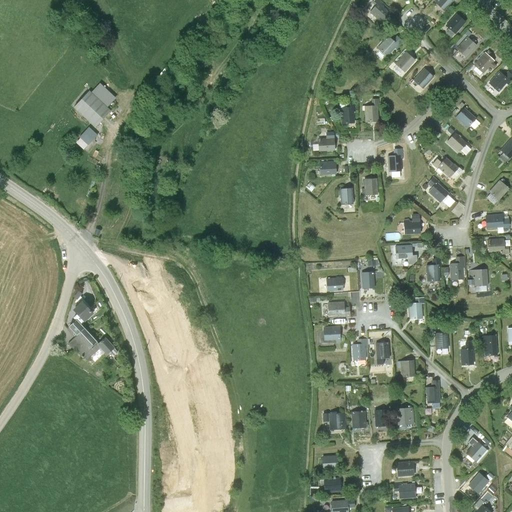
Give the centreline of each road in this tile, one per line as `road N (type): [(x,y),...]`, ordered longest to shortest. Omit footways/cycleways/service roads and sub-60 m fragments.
road 1 (tertiary): [(79,248),(105,283),(136,368),(141,511)]
road 2 (unclassified): [(79,248),(56,322),(0,424)]
road 3 (residential): [(498,117),(464,230),(443,235)]
road 4 (residential): [(471,398),(368,317)]
road 5 (residential): [(458,77),(405,130),(356,151)]
